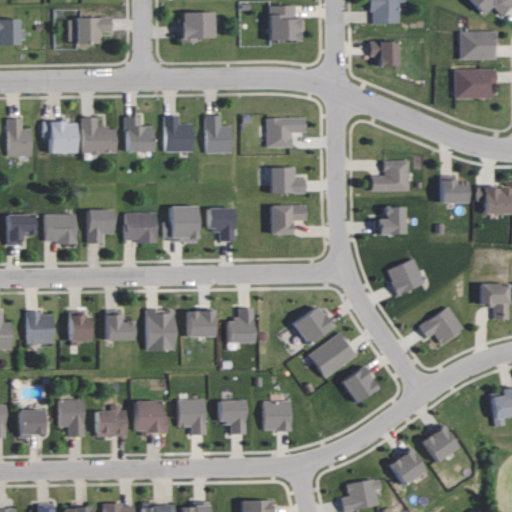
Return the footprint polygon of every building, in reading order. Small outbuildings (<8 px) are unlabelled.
[(398,0),(398,21),(370,21),(370,9),(367,9),(367,0),(398,0)] [(507,0),(505,2),(507,4),(495,15),(487,6),(478,15),(464,0),(507,0)] [(292,4),(292,17),(299,17),(299,30),(296,30),(295,39),(266,39),(266,3),(292,4)] [(210,8),(210,34),(193,34),(193,39),(177,39),(177,24),(174,24),(174,16),(179,16),(179,9),(210,8)] [(71,17),(107,16),(107,30),(98,30),(98,35),(94,35),(94,41),(72,42),(72,39),(66,39),(65,18),(71,18),(71,17)] [(15,44),(0,44),(0,18),(15,18),(15,29),(21,29),(21,38),(15,38),(15,44)] [(492,31),(492,43),(490,43),(490,57),(453,56),(454,30),(492,31)] [(394,64),(376,64),(376,57),(373,57),(373,54),(367,54),(367,38),(394,38),(394,64)] [(490,68),(490,83),(485,83),(485,97),(449,96),(449,68),(490,68)] [(228,122),(228,150),(203,151),(202,112),(218,112),(218,123),(228,122)] [(189,149),(162,149),(162,123),(160,123),(160,113),(175,113),(175,121),(189,121),(189,149)] [(72,119),(72,149),(47,149),(47,135),(40,135),(39,118),(58,118),(58,115),(66,115),(66,119),(72,119)] [(114,150),(97,150),(97,152),(88,153),(88,151),(80,151),(79,115),(95,115),(95,124),(106,124),(106,127),(113,127),(114,150)] [(149,125),(149,148),(124,149),(124,130),(121,130),(121,116),(138,116),(138,125),(149,125)] [(301,131),(289,131),(289,145),(264,146),(264,116),(301,116),(301,131)] [(6,154),(6,129),(5,129),(5,117),(19,117),(19,127),(28,127),(29,154),(6,154)] [(407,188),(370,189),(370,174),(383,174),(382,159),(407,159),(407,188)] [(292,177),(302,177),(302,191),(268,191),(268,165),(292,165),(292,177)] [(466,181),(466,202),(439,202),(439,174),(453,174),(453,178),(459,178),(459,181),(466,181)] [(495,185),(508,185),(508,190),(507,190),(507,211),(482,211),(482,200),(475,200),(475,185),(482,185),(482,183),(495,183),(495,185)] [(304,218),(293,218),(293,224),(291,224),(291,232),(270,232),(269,203),(304,203),(304,218)] [(195,240),(168,239),(168,235),(162,235),(161,220),(168,219),(168,204),(194,204),(195,240)] [(386,205),(401,205),(402,231),(372,231),(372,218),(380,217),(380,212),(382,212),(382,204),(386,205)] [(109,205),(109,231),(99,231),(99,240),(83,240),(83,229),(85,229),(84,205),(109,205)] [(232,240),(217,240),(217,230),(212,230),(212,227),(206,227),(206,206),(231,206),(232,240)] [(153,210),(153,239),(134,239),(134,237),(120,237),(120,223),(122,223),(122,210),(153,210)] [(30,212),(30,231),(23,231),(23,233),(18,233),(18,243),(3,243),(3,212),(30,212)] [(72,212),(72,242),(54,242),(54,239),(42,239),(42,212),(72,212)] [(422,281),(394,293),(389,281),(390,280),(385,268),(411,257),(422,281)] [(507,303),(505,303),(505,317),(490,318),(490,305),(485,305),(485,303),(478,303),(478,282),(506,281),(507,303)] [(317,309),(321,307),(325,312),(323,314),(330,324),(305,342),(290,322),(314,304),(317,309)] [(461,325),(439,341),(434,335),(431,331),(425,336),(417,324),(446,304),(461,325)] [(251,341),(226,341),(225,319),(232,319),(232,315),(236,315),(236,306),(251,306),(251,341)] [(159,309),(171,308),(172,348),(144,348),(143,307),(159,307),(159,309)] [(211,335),(186,335),(185,310),(196,310),(196,307),(211,307),(211,335)] [(86,339),(76,339),(76,344),(68,344),(68,339),(66,339),(66,313),(73,313),(73,308),(79,308),(79,315),(86,315),(86,339)] [(25,341),(25,309),(38,309),(38,312),(50,312),(50,341),(25,341)] [(130,337),(103,337),(103,311),(117,311),(117,319),(122,319),(122,317),(130,317),(130,337)] [(0,347),(0,320),(8,320),(9,347),(0,347)] [(355,352),(322,376),(306,353),(339,329),(355,352)] [(371,375),(368,376),(375,385),(354,400),(339,380),(362,363),(371,375)] [(501,422),(492,424),(487,392),(498,390),(498,386),(511,384),(511,412),(500,415),(501,422)] [(80,397),(80,434),(65,434),(65,424),(57,424),(56,397),(80,397)] [(157,397),(157,413),(163,413),(163,430),(145,430),(145,433),(138,433),(138,427),(132,427),(132,397),(157,397)] [(202,433),(188,434),(188,425),(177,426),(176,425),(176,398),(202,398),(202,433)] [(242,432),(227,433),(227,423),(222,423),(222,420),(217,420),(217,400),(242,399),(242,432)] [(288,429),(274,430),(274,428),(262,428),(261,400),(288,399),(288,429)] [(93,434),(92,407),(107,407),(107,403),(116,403),(116,408),(123,408),(123,433),(93,434)] [(16,408),(40,408),(40,432),(28,432),(28,436),(17,436),(16,408)] [(455,445),(435,460),(423,442),(422,443),(419,439),(427,433),(429,436),(431,435),(428,429),(439,421),(455,445)] [(423,468),(402,483),(390,466),(389,466),(387,463),(395,457),(397,459),(398,458),(396,453),(406,445),(423,468)] [(371,479),(377,477),(379,486),(373,488),(376,502),(342,510),(339,496),(347,494),(344,484),(345,484),(344,482),(371,476),(371,479)] [(238,511),(238,498),(271,498),(271,506),(270,506),(270,511),(238,511)] [(205,511),(178,511),(178,503),(188,503),(188,500),(205,499),(205,511)] [(131,511),(100,511),(100,500),(119,500),(119,502),(131,502),(131,511)] [(139,511),(139,501),(151,500),(151,502),(171,501),(171,511),(139,511)] [(60,511),(60,505),(66,505),(66,501),(72,501),(72,503),(89,503),(89,511),(60,511)] [(33,511),(33,502),(50,502),(50,511),(33,511)]
